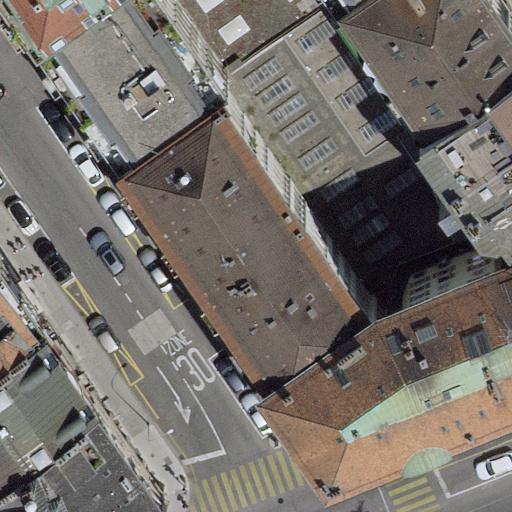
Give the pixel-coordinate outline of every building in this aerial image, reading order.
[(23,0),(41,24),(75,0),(23,0)] [(120,143),(224,72),(174,0),(75,0),(41,24),(120,143)] [(287,30),(331,0),(174,0),(224,72),(287,30)] [(427,112),(350,0),(331,0),(287,30),(371,151),(400,130),(427,112)] [(350,0),(427,112),(436,105),(511,54),(511,7),(507,0),(350,0)] [(375,295),(379,292),(393,279),(398,262),(455,239),(433,179),(400,130),(371,151),(287,30),(224,72),(375,295)] [(511,211),(511,54),(436,105),(469,151),(490,136),(509,164),(489,178),(511,211)] [(272,364),(375,295),(224,72),(120,143),(272,364)] [(433,179),(455,239),(511,221),(511,211),(489,178),(509,164),(490,136),(469,151),(436,105),(427,112),(400,130),(433,179)] [(511,254),(508,256),(504,244),(496,240),(464,253),(511,379),(511,378),(511,254)] [(0,248),(0,335),(40,308),(0,248)] [(511,379),(464,253),(413,273),(404,293),(409,304),(396,309),(386,304),(379,292),(375,295),(272,364),(330,449),(511,379)] [(40,308),(0,335),(0,453),(95,389),(40,308)] [(0,453),(0,511),(155,511),(164,487),(95,389),(0,453)]
